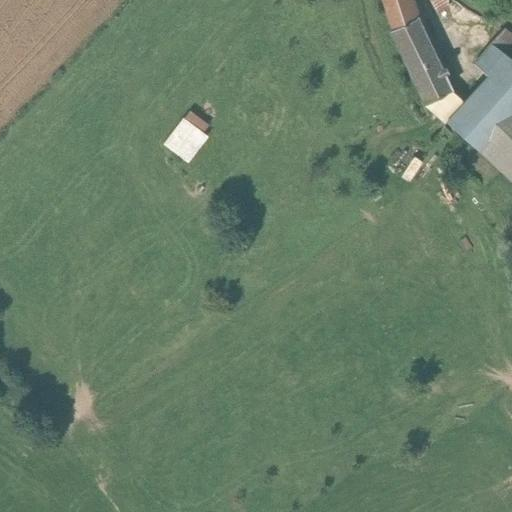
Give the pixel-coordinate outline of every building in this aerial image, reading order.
[(423,105),(451,93),(452,92),(441,68),(419,20),(412,0),(379,0),(390,32),(388,33),(423,105)] [(446,0),(427,0),(437,16),(448,9),(448,1),(446,0)] [(451,93),(423,105),(444,125),(446,123),(511,184),(511,36),(504,31),(473,66),(486,77),(462,104),(451,93)] [(182,117),(162,144),(186,162),(206,136),(202,133),(208,126),(189,111),(183,119),(182,117)] [(413,158),(400,178),(408,183),(420,164),(413,158)] [(511,187),(508,183),(493,198),(503,208),(504,206),(511,198),(511,187)]
